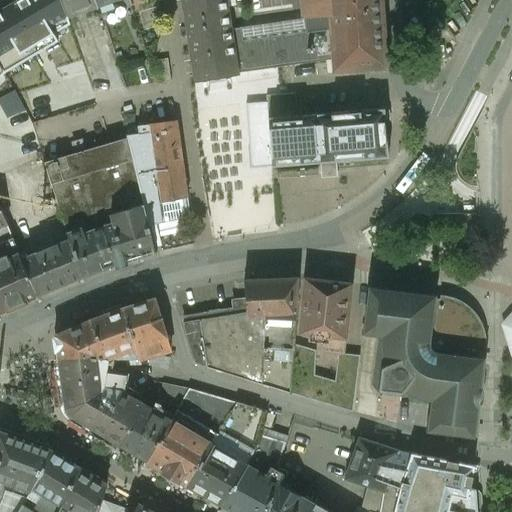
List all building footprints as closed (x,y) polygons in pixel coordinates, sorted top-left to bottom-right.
[(37,0),(40,4),(0,28),(0,39),(17,69),(63,41),(73,35),(67,17),(60,0),(37,0)] [(94,0),(60,0),(67,17),(96,6),(94,0)] [(226,0),(182,0),(195,82),(239,76),(239,74),(232,30),(227,2),(226,0)] [(301,0),(302,13),(303,18),(304,18),(323,16),(322,15),(329,14),(328,0),(301,0)] [(328,0),(329,14),(322,15),(323,16),(324,24),(324,31),(331,31),(333,60),(334,72),(386,68),(382,12),(380,0),(328,0)] [(323,16),(304,18),(305,32),(286,35),(244,41),(243,41),(242,35),(242,30),(242,29),(233,30),(232,30),(239,74),(240,74),(240,73),(333,60),(331,31),(324,31),(324,24),(323,16)] [(93,93),(73,35),(63,41),(75,76),(71,77),(65,80),(64,86),(65,91),(68,95),(76,97),(81,97),(93,93)] [(168,58),(155,60),(159,83),(171,81),(168,58)] [(32,125),(8,79),(0,82),(0,114),(9,131),(18,159),(41,151),(32,125)] [(295,94),(266,96),(268,119),(296,116),(295,94)] [(296,116),(268,119),(272,167),(320,163),(320,171),(336,169),(336,162),(387,158),(384,123),(386,123),(386,117),(384,117),(383,109),(296,116)] [(178,129),(150,133),(151,145),(159,203),(187,197),(178,129)] [(128,138),(44,162),(67,234),(102,223),(115,264),(155,253),(149,225),(130,147),(128,138)] [(151,145),(130,147),(149,225),(178,219),(185,215),(189,208),(187,197),(159,203),(151,145)] [(5,219),(0,207),(0,312),(37,296),(22,260),(5,219)] [(22,224),(16,226),(12,216),(5,219),(22,260),(35,254),(22,224)] [(102,223),(67,234),(69,240),(81,278),(115,264),(102,223)] [(35,254),(22,260),(37,296),(81,278),(69,240),(35,254)] [(297,278),(244,281),(246,313),(247,319),(263,318),(261,347),(293,349),(293,344),(297,278)] [(351,284),(305,278),(299,333),(311,334),(310,339),(325,341),(324,352),(338,353),(343,354),(351,284)] [(452,302),(436,299),(436,295),(369,287),(362,334),(381,337),(380,346),(381,354),(382,360),(384,366),(381,367),(378,390),(401,393),(403,390),(409,393),(415,397),(420,399),(430,401),(427,428),(426,431),(474,438),(474,437),(478,437),(486,358),(481,357),(482,344),(482,339),(481,334),(481,332),(480,329),(478,325),(475,320),(471,315),(467,310),(464,308),(462,307),(460,305),(458,304),(456,303),(452,302)] [(482,304),(436,295),(436,299),(452,302),(456,303),(458,304),(460,305),(462,307),(464,308),(467,310),(471,315),(475,320),(478,325),(480,329),(481,332),(481,334),(482,339),(482,344),(481,357),(486,358),(478,437),(474,437),(474,438),(426,431),(427,428),(426,428),(425,432),(478,439),(487,358),(482,304)] [(154,299),(124,308),(137,348),(141,360),(171,351),(154,299)] [(124,308),(89,321),(55,336),(58,359),(83,356),(107,358),(137,348),(124,308)] [(246,313),(200,321),(203,340),(207,367),(259,385),(261,347),(263,318),(247,319),(246,313)] [(401,393),(378,390),(381,367),(384,366),(382,360),(381,354),(380,346),(381,337),(362,334),(360,356),(352,411),(401,425),(426,428),(427,428),(430,401),(420,399),(415,397),(409,393),(403,390),(401,393)] [(203,340),(189,342),(193,355),(195,360),(198,364),(207,367),(203,340)] [(315,351),(293,344),(293,349),(292,369),(314,375),(315,351)] [(293,349),(261,347),(259,385),(290,394),(292,369),(293,349)] [(343,354),(338,353),(334,381),(346,384),(340,408),(352,412),(352,411),(360,356),(343,354)] [(107,358),(83,356),(58,359),(66,413),(91,427),(97,417),(100,404),(101,394),(110,396),(120,397),(122,389),(125,371),(106,368),(107,358)] [(314,375),(292,369),(290,394),(340,408),(346,384),(334,381),(314,375)] [(235,402),(188,388),(171,417),(145,460),(187,485),(210,445),(235,402)] [(120,397),(110,396),(108,405),(103,404),(100,404),(97,417),(91,427),(117,444),(145,397),(135,391),(133,396),(122,389),(120,397)] [(154,402),(145,397),(117,444),(145,460),(171,417),(152,406),(154,402)] [(235,402),(210,445),(229,456),(257,409),(235,402)] [(51,452),(0,431),(0,505),(9,483),(30,492),(33,488),(51,452)] [(284,443),(258,434),(253,449),(244,464),(254,469),(260,457),(277,466),(284,443)] [(397,451),(360,439),(346,478),(367,485),(383,490),(390,470),(397,451)] [(229,456),(210,445),(187,485),(221,504),(244,464),(229,456)] [(79,467),(51,452),(33,488),(61,505),(79,467)] [(481,511),(479,467),(410,454),(401,480),(392,511),(481,511)] [(260,457),(254,469),(244,464),(221,504),(234,511),(262,511),(279,484),(285,471),(276,468),(277,466),(260,457)] [(61,505),(58,511),(97,511),(105,492),(107,485),(79,467),(61,505)] [(395,471),(390,470),(383,490),(384,491),(379,511),(392,511),(401,480),(393,477),(395,471)] [(290,511),(300,495),(279,484),(262,511),(290,511)] [(367,485),(359,511),(379,511),(384,491),(383,490),(367,485)] [(30,492),(17,511),(58,511),(61,505),(33,488),(30,492)] [(324,511),(313,504),(314,503),(300,495),(290,511),(324,511)]
